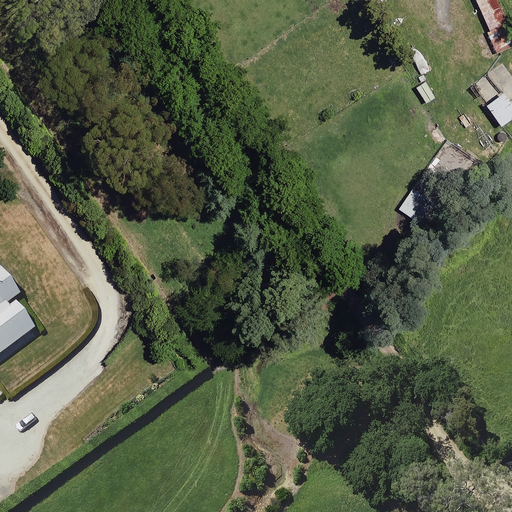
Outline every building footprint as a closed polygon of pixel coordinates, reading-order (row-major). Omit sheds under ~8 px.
[(393,0),(389,0),(380,6),(391,25),(404,17),(393,0)] [(511,22),(511,21),(505,23),(495,0),(471,0),(494,51),(507,45),(511,42),(511,22)] [(511,116),(511,80),(498,62),(466,86),(497,127),(511,116)] [(424,79),(412,86),(422,102),(434,95),(424,79)] [(412,186),(396,207),(419,225),(436,204),(412,186)] [(0,356),(35,331),(13,301),(16,299),(4,283),(9,279),(0,268),(0,267),(0,356)]
